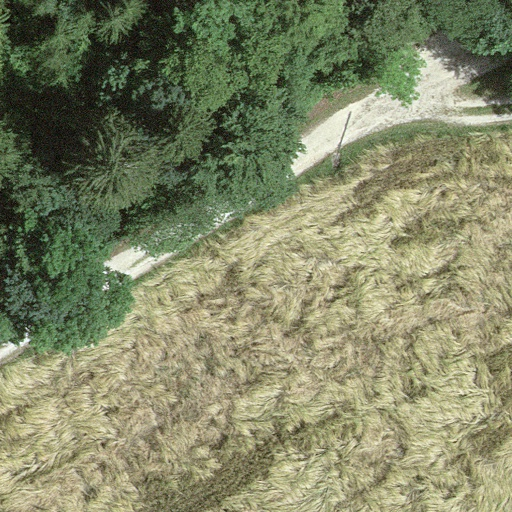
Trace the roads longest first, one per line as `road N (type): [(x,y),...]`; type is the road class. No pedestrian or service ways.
road 1 (residential): [(0,333),(331,137)]
road 2 (track): [(511,41),(420,75),(399,102),(331,137)]
